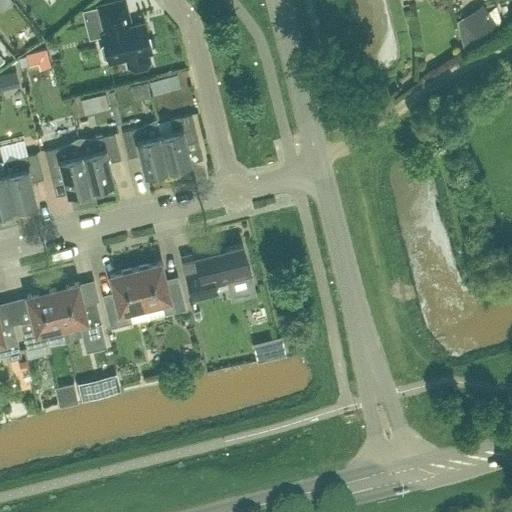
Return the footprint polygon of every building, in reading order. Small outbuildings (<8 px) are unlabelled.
[(130,24),(124,0),(113,0),(98,4),(104,30),(102,31),(105,42),(102,45),(105,57),(109,58),(109,60),(127,56),(129,64),(135,67),(145,65),(148,59),(146,51),(152,49),(144,20),(130,24)] [(483,5),(470,19),(483,32),(497,19),(483,5)] [(35,70),(55,64),(50,48),(30,53),(35,70)] [(16,69),(5,71),(8,85),(19,82),(16,69)] [(170,130),(160,133),(168,167),(191,161),(186,140),(198,137),(191,111),(167,117),(170,130)] [(145,172),(168,167),(160,133),(156,133),(152,117),(143,123),(122,129),(128,155),(140,152),(145,172)] [(78,136),(91,186),(113,180),(108,160),(120,157),(114,131),(95,135),(78,136)] [(91,186),(78,136),(76,136),(63,144),(44,148),(51,174),(63,171),(68,192),(91,186)] [(5,171),(5,172),(13,206),(36,200),(31,179),(43,176),(36,150),(2,159),(5,171)] [(0,208),(13,206),(5,172),(0,172),(0,208)] [(250,273),(242,242),(213,250),(212,246),(195,251),(199,268),(186,272),(192,297),(217,291),(215,282),(250,273)] [(161,259),(135,266),(145,304),(162,300),(164,312),(185,307),(178,278),(167,281),(161,259)] [(128,309),(145,304),(135,266),(109,272),(115,294),(103,297),(110,326),(131,320),(128,309)] [(78,280),(52,287),(62,325),(79,321),(82,333),(86,349),(107,344),(102,328),(95,298),(84,301),(78,280)] [(45,330),(62,325),(52,287),(26,293),(32,314),(20,317),(27,346),(48,341),(45,330)] [(0,354),(8,352),(9,357),(21,354),(12,320),(1,323),(0,320),(0,354)] [(240,330),(212,334),(215,352),(243,348),(240,330)] [(116,370),(101,374),(106,394),(121,390),(116,370)] [(64,404),(82,398),(77,381),(58,387),(64,404)]
